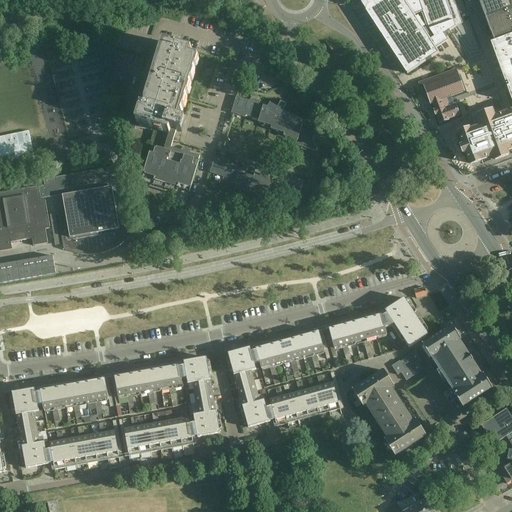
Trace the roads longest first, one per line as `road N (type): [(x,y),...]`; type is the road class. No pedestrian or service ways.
road 1 (residential): [(0,368),(213,334),(444,272)]
road 2 (residential): [(407,218),(211,270),(0,303)]
road 3 (secondary): [(457,198),(352,39),(317,10)]
road 4 (secondary): [(288,20),(407,218)]
road 5 (secondary): [(444,272),(511,376)]
